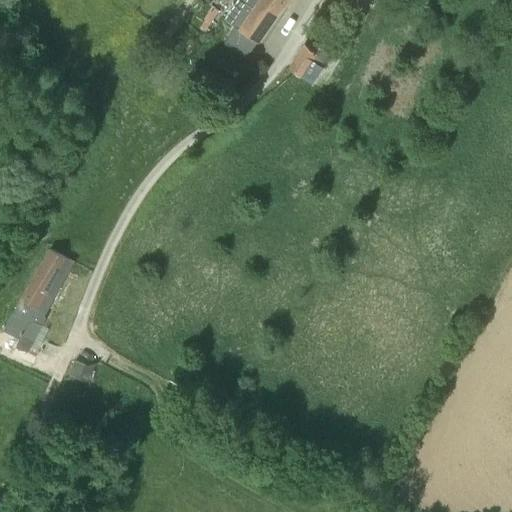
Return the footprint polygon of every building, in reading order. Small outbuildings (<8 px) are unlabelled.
[(237,0),(225,18),(235,25),(228,36),(251,51),(259,40),(285,2),(286,0),(237,0)] [(316,52),(305,45),(290,69),(301,77),(311,59),(320,65),(329,52),(320,46),(318,50),(316,52)] [(50,248),(21,299),(6,325),(22,334),(12,355),(33,365),(38,351),(30,348),(42,324),(33,320),(40,308),(38,307),(67,256),(50,248)] [(87,364),(76,360),(68,378),(79,382),(87,364)] [(72,457),(73,458),(85,468),(97,453),(84,443),(75,454),(72,457)] [(104,489),(104,480),(104,468),(88,468),(88,489),(100,489),(104,489)]
